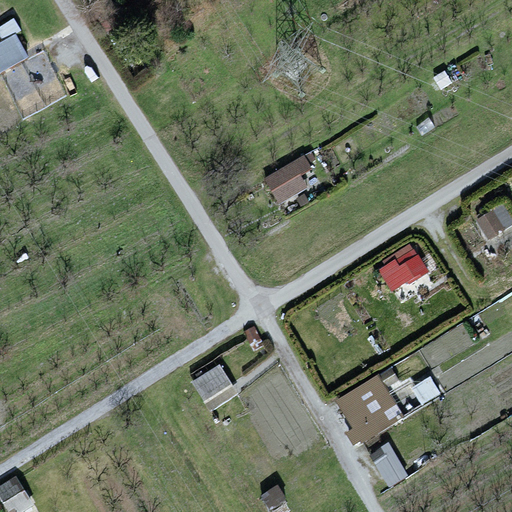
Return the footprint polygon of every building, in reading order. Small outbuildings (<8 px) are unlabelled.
[(20,29),(14,20),(0,27),(0,32),(3,39),(20,29)] [(26,55),(16,36),(0,44),(0,68),(0,70),(26,55)] [(451,82),(444,71),(435,77),(442,88),(451,82)] [(309,167),(303,157),(267,179),(280,201),(306,185),(299,174),(309,167)] [(511,221),(502,206),(479,220),(489,236),(511,222),(511,221)] [(423,269),(409,246),(385,261),(388,267),(383,270),(394,287),(423,269)] [(259,338),(254,327),(247,331),(251,341),(259,338)] [(235,393),(219,367),(195,382),(212,408),(235,393)] [(402,416),(378,377),(339,401),(356,428),(350,431),(356,440),(361,437),(363,440),(402,416)] [(439,393),(429,379),(414,389),(423,403),(439,393)] [(406,474),(389,446),(372,456),(389,484),(406,474)] [(17,511),(32,504),(16,478),(0,487),(0,494),(10,511),(17,511)] [(285,498),(278,487),(263,496),(270,507),(285,498)]
